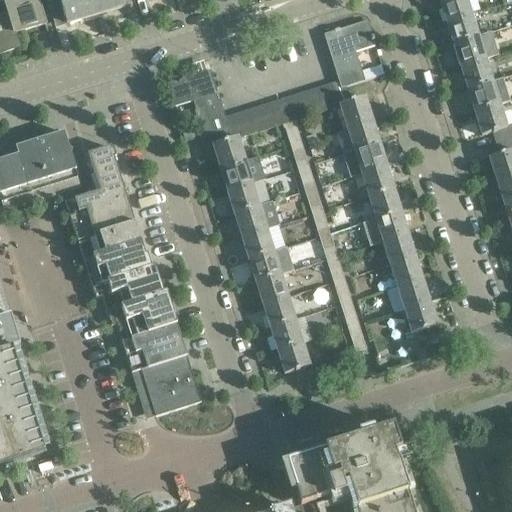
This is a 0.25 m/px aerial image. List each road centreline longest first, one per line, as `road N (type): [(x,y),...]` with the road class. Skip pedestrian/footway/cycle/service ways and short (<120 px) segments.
road 1 (residential): [(249,437),(126,54)]
road 2 (residential): [(498,361),(385,0)]
road 3 (residential): [(249,437),(498,361)]
road 4 (residential): [(0,511),(249,437)]
road 5 (residential): [(126,54),(304,0)]
road 6 (residential): [(0,96),(126,54)]
